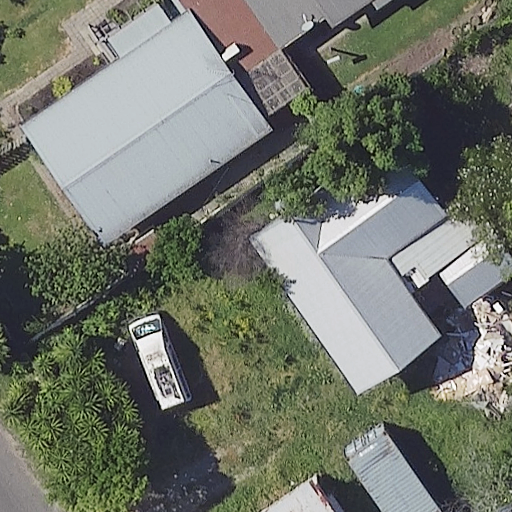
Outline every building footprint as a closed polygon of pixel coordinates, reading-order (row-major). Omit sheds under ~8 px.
[(327,0),(198,0),(246,70),(334,10),(327,0)] [(327,0),(334,10),(342,21),(373,0),(327,0)] [(195,4),(30,116),(110,234),(276,121),(195,4)] [(259,223),(371,386),(456,329),(427,287),(451,271),(480,313),(511,290),(511,284),(403,125),(259,223)] [(511,386),(437,439),(457,469),(499,440),(511,458),(511,386)] [(343,511),(315,470),(253,511),(343,511)]
